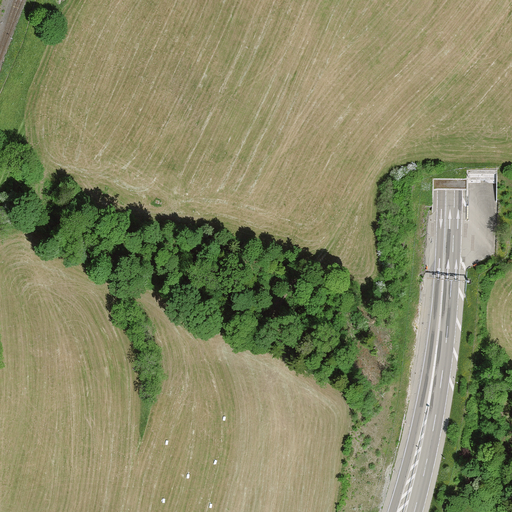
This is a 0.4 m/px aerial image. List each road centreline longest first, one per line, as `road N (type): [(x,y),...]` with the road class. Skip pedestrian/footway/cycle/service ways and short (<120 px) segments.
road 1 (trunk): [(449,0),(446,278)]
road 2 (motorway): [(446,278),(392,511)]
road 3 (motorway): [(414,511),(442,380),(446,278)]
